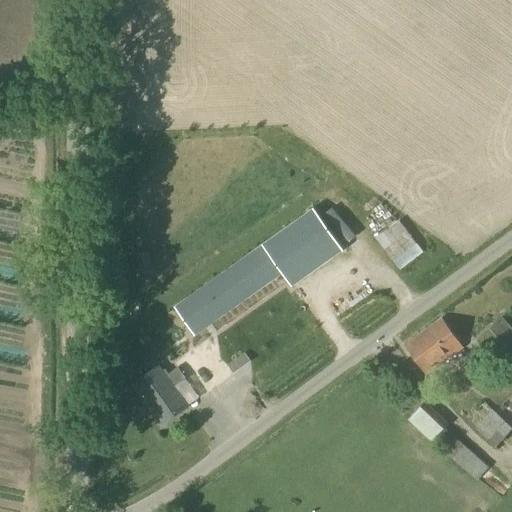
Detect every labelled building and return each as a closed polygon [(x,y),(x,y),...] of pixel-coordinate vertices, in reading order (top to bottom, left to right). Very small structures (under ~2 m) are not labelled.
[(282,273),(291,286),(342,249),(314,209),(191,296),(211,324),(282,273)] [(400,264),(422,249),(402,217),(379,231),(400,264)] [(258,375),(277,362),(268,348),(312,316),(291,287),(168,375),(165,370),(161,372),(158,368),(134,385),(162,424),(186,407),(173,388),(186,379),(199,397),(248,362),(258,375)] [(426,375),(463,348),(441,319),(404,346),(426,375)] [(408,420),(407,421),(414,427),(431,444),(433,442),(445,428),(448,425),(424,402),(408,420)] [(494,447),(511,429),(492,410),(475,428),(494,447)] [(453,436),(441,449),(468,474),(480,461),(453,436)]
